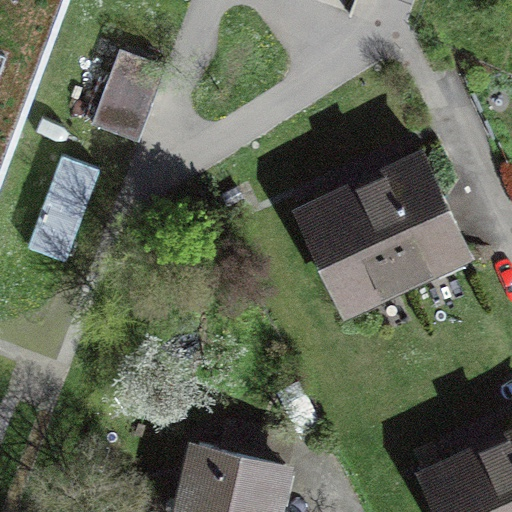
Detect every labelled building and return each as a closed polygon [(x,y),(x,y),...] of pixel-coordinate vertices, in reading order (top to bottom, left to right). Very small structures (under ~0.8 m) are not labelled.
[(0,0),(0,182),(69,0),(0,0)] [(167,76),(120,60),(96,129),(143,145),(167,76)] [(61,152),(23,244),(62,260),(100,167),(61,152)] [(426,168),(308,219),(349,311),(467,260),(426,168)] [(511,511),(511,444),(425,484),(437,511),(511,511)] [(285,511),(293,477),(189,453),(175,511),(285,511)]
